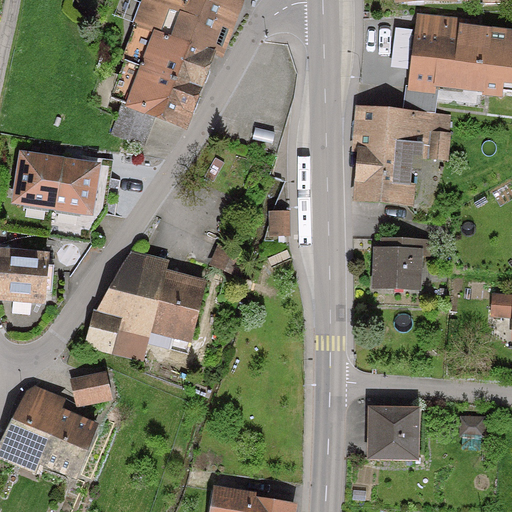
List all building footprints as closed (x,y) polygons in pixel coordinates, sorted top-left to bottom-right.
[(120,60),(195,90),(228,0),(143,0),(134,24),(120,60)] [(445,27),(415,23),(407,88),(409,89),(410,83),(511,94),(511,35),(472,30),(473,23),(446,19),(445,27)] [(110,134),(140,145),(149,121),(145,119),(146,114),(181,127),(195,90),(120,60),(120,62),(123,63),(109,99),(121,103),(110,134)] [(430,116),(404,113),(355,109),(355,112),(363,112),(355,200),(402,204),(406,157),(418,158),(418,155),(427,156),(430,116)] [(279,130),(259,124),(256,136),(276,141),(279,130)] [(50,208),(57,164),(20,158),(13,202),(50,208)] [(94,169),(57,164),(50,208),(87,214),(94,169)] [(291,234),(291,213),(274,213),(275,234),(291,234)] [(427,257),(427,243),(388,241),(387,251),(374,251),(373,288),(415,290),(417,256),(427,257)] [(242,259),(219,248),(212,267),(234,277),(242,259)] [(0,297),(42,301),(46,260),(0,255),(0,297)] [(130,257),(128,255),(89,325),(83,346),(139,360),(147,328),(189,339),(201,290),(122,269),(130,257)] [(103,373),(69,380),(74,405),(108,398),(103,373)] [(22,404),(27,397),(25,395),(20,402),(0,440),(0,455),(17,463),(18,461),(14,460),(19,448),(39,457),(38,459),(69,472),(67,478),(69,479),(92,425),(90,424),(88,429),(55,416),(58,410),(46,404),(42,412),(22,404)] [(368,458),(413,459),(414,413),(369,412),(368,458)] [(290,511),(291,505),(214,493),(211,511),(290,511)]
